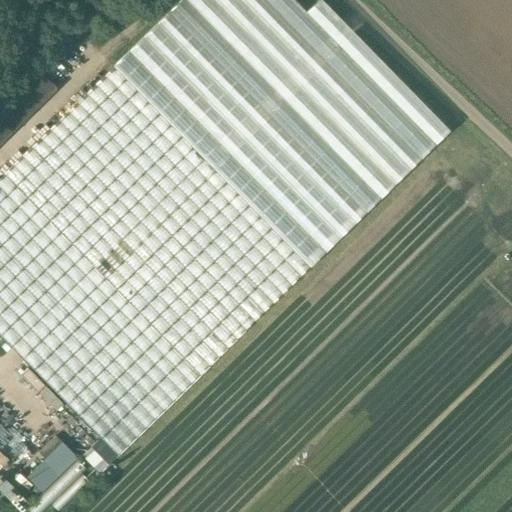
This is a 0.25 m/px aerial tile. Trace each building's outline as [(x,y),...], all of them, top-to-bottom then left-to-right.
[(294,0),(181,0),(113,67),(310,266),(449,129),(321,0),(320,0),(307,13),(294,0)] [(33,65),(0,97),(0,143),(56,88),(33,65)] [(113,67),(0,177),(0,336),(98,438),(82,455),(97,473),(310,266),(113,67)] [(45,460),(63,443),(55,435),(38,453),(45,460)] [(45,460),(28,477),(41,490),(76,456),(63,443),(45,460)] [(86,469),(77,459),(27,508),(30,511),(42,511),(51,504),(82,474),(86,469)] [(59,511),(90,482),(82,474),(51,504),(59,511)]
